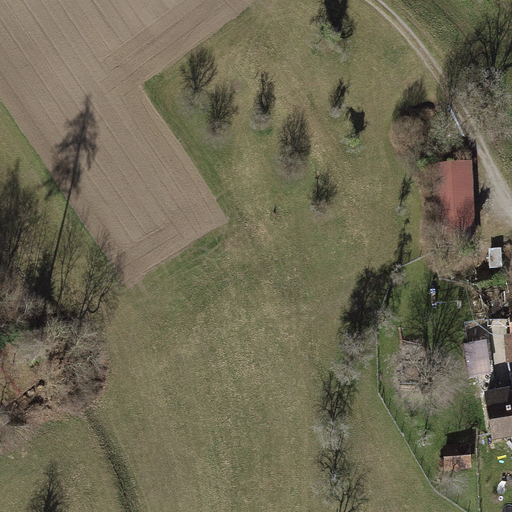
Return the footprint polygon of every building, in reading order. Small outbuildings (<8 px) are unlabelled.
[(475,165),(434,167),(438,256),(479,254),(475,165)] [(511,288),(505,289),(503,271),(461,279),(469,325),(500,322),(506,350),(511,349),(511,288)] [(487,342),(455,346),(460,382),(492,378),(487,342)] [(511,392),(485,398),(493,446),(511,442),(511,392)] [(472,446),(446,448),(448,471),(473,469),(472,446)]
